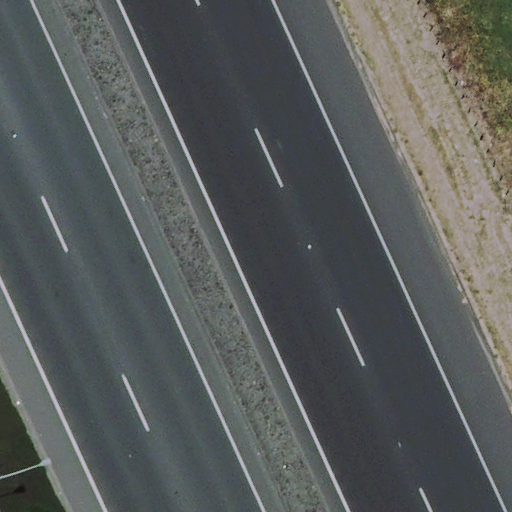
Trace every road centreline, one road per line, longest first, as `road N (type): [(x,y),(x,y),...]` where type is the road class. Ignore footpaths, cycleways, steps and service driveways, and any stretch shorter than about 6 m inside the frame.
road 1 (trunk): [(201,0),(435,511)]
road 2 (trunk): [(183,511),(0,110)]
